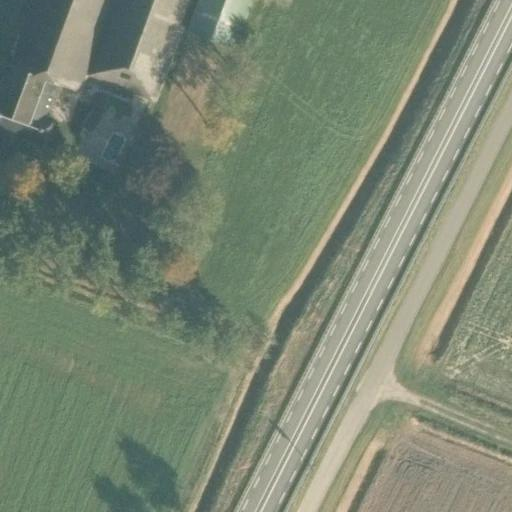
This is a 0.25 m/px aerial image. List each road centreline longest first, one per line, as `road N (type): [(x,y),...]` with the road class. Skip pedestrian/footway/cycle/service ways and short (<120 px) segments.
road 1 (trunk): [(256,511),(511,9)]
road 2 (unclassified): [(307,511),(511,113)]
road 3 (unclassified): [(253,336),(0,235)]
